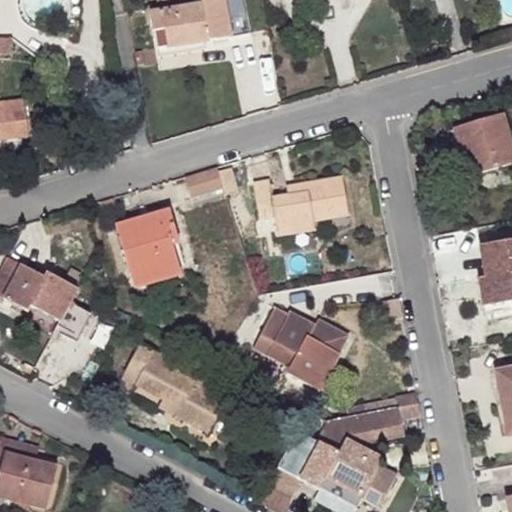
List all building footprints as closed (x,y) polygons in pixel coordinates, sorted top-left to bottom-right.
[(151,14),(154,34),(166,32),(169,50),(205,43),(250,35),(244,0),(200,0),(201,5),(151,14)] [(206,51),(205,43),(169,50),(166,32),(154,34),(159,59),(206,51)] [(3,109),(0,108),(0,141),(28,138),(24,106),(24,102),(3,105),(3,109)] [(511,165),(511,144),(504,116),(454,131),(462,156),(468,154),(475,176),(511,165)] [(217,168),(186,177),(192,199),(223,190),(218,173),(217,168)] [(233,169),(218,173),(223,190),(225,196),(240,192),(233,169)] [(342,179),(295,186),(297,196),(287,198),(272,201),(269,183),(254,185),(260,222),(276,219),(278,237),(315,231),(313,222),(349,216),(342,179)] [(297,196),(295,186),(286,188),(287,198),(297,196)] [(116,227),(130,277),(159,269),(160,273),(179,268),(174,251),(172,244),(179,242),(170,212),(116,227)] [(511,304),(511,242),(484,247),(489,279),(483,280),(488,308),(511,304)] [(489,279),(484,247),(478,248),(483,280),(489,279)] [(79,291),(47,276),(45,282),(35,277),(36,274),(8,260),(0,275),(0,298),(29,313),(32,308),(72,329),(80,313),(69,308),(79,291)] [(159,269),(130,277),(134,291),(182,277),(179,268),(160,273),(159,269)] [(37,270),(36,274),(35,277),(45,282),(47,276),(37,270)] [(488,308),(483,280),(478,280),(482,309),(488,308)] [(511,304),(488,308),(482,309),(484,317),(511,312),(511,304)] [(338,354),(309,339),(301,334),(308,323),(291,314),(289,317),(275,309),(253,350),(289,370),(287,375),(319,392),(338,354)] [(315,327),(308,323),(301,334),(309,339),(315,327)] [(136,386),(163,400),(181,410),(178,416),(210,434),(227,401),(196,386),(200,378),(141,345),(118,386),(131,393),(136,386)] [(511,428),(511,371),(495,374),(506,430),(511,428)] [(181,410),(163,400),(160,408),(178,416),(181,410)] [(399,410),(376,414),(378,426),(401,422),(399,410)] [(376,414),(355,418),(358,430),(378,426),(376,414)] [(0,469),(0,470),(4,454),(36,462),(40,448),(0,438),(0,469)] [(327,438),(324,445),(351,460),(355,453),(327,438)] [(319,491),(320,488),(325,480),(361,500),(379,466),(355,453),(351,460),(324,445),(320,442),(300,481),(319,491)] [(4,454),(0,470),(0,469),(0,498),(17,502),(31,506),(46,510),(56,468),(36,462),(4,454)] [(325,480),(320,488),(357,508),(361,500),(325,480)] [(29,511),(31,506),(17,502),(14,509),(24,511),(29,511)]
